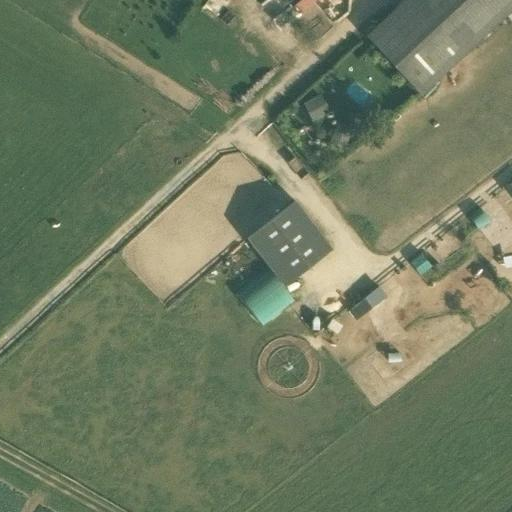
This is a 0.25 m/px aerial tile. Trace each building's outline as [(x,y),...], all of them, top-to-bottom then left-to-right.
[(511,0),(405,0),(366,37),(420,95),(511,8),(511,0)] [(320,94),(305,103),(314,119),(329,110),(320,94)] [(331,142),(345,146),(352,127),(338,122),(331,142)] [(332,250),(295,201),(247,238),(284,286),(332,250)] [(356,316),(388,299),(382,289),(350,306),(356,316)]
